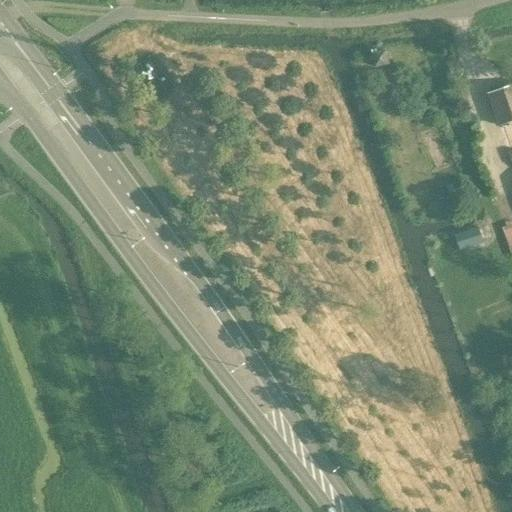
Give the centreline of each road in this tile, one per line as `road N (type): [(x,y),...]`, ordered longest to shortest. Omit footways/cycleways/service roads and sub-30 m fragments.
road 1 (primary): [(357,511),(198,278),(0,16)]
road 2 (primary): [(0,77),(330,511)]
road 3 (unclassified): [(119,14),(323,23),(488,0)]
